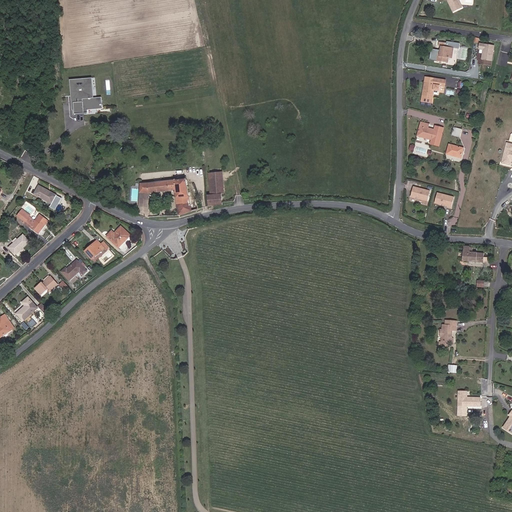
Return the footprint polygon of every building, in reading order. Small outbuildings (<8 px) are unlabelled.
[(461,12),(457,5),(457,0),(438,0),(438,3),(447,4),(453,16),(461,12)] [(452,57),(456,57),(457,45),(442,43),(442,47),(444,47),(443,54),(441,54),(440,60),(452,62),(452,57)] [(492,62),(494,46),(479,43),(477,59),(492,62)] [(438,86),(443,87),(443,81),(426,78),(424,92),(433,94),(433,91),(437,92),(438,86)] [(95,98),(94,79),(76,81),(77,95),(82,94),(83,100),(78,100),(79,111),(91,110),(91,107),(105,106),(104,102),(102,102),(102,101),(93,102),(92,98),(95,98)] [(420,103),(432,104),(433,94),(424,92),(422,92),(420,103)] [(430,144),(438,146),(444,127),(436,125),(435,130),(429,128),(431,120),(423,118),(418,134),(432,138),(430,144)] [(451,136),(459,139),(462,131),(454,128),(451,136)] [(511,145),(505,143),(500,163),(509,166),(510,161),(511,162),(511,145)] [(445,154),(461,158),(463,150),(448,145),(445,154)] [(207,195),(208,205),(222,204),(221,194),(224,193),(222,172),(209,173),(211,195),(207,195)] [(186,180),(141,183),(138,213),(151,214),(153,193),(178,192),(178,207),(179,208),(180,208),(181,216),(189,213),(186,180)] [(59,195),(41,185),(36,194),(55,204),(59,195)] [(409,198),(426,202),(428,193),(411,189),(409,198)] [(445,208),(449,209),(451,197),(435,194),(433,204),(445,207),(445,208)] [(32,214),(34,209),(26,205),(23,209),(32,214)] [(26,223),(28,220),(30,217),(21,211),(18,217),(26,223)] [(25,224),(40,234),(50,220),(42,215),(35,225),(28,220),(26,223),(25,224)] [(135,235),(124,226),(118,233),(115,230),(109,237),(122,248),(135,235)] [(33,242),(26,234),(10,248),(18,255),(33,242)] [(85,251),(92,259),(103,250),(105,248),(107,249),(110,247),(104,241),(101,243),(97,247),(93,243),(85,251)] [(484,263),(485,254),(473,253),(473,249),(470,249),(470,248),(464,248),(463,262),(484,263)] [(92,271),(79,260),(70,268),(69,267),(64,272),(73,281),(83,272),(87,276),(92,271)] [(159,285),(175,284),(174,271),(155,272),(155,277),(159,277),(159,285)] [(62,285),(53,276),(46,282),(45,282),(38,288),(44,295),(51,289),(53,292),(62,285)] [(65,281),(62,284),(68,291),(72,287),(65,281)] [(41,309),(31,297),(24,302),(27,306),(19,314),(26,322),(41,309)] [(40,306),(45,312),(48,308),(43,303),(40,306)] [(0,336),(14,328),(9,320),(6,322),(3,317),(0,318),(0,336)] [(453,338),(453,331),(455,329),(455,327),(458,327),(458,323),(446,322),(446,326),(444,326),(443,332),(443,337),(442,342),(450,343),(455,344),(455,340),(453,338)] [(458,406),(479,405),(479,398),(465,397),(465,392),(458,391),(458,406)] [(511,485),(505,484),(503,495),(511,496),(511,485)]
